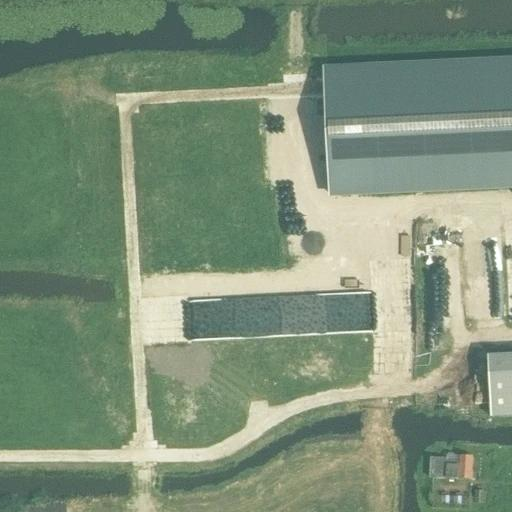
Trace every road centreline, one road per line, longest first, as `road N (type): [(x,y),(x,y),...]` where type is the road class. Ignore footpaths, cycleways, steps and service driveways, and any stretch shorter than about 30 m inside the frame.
road 1 (track): [(314,90),(124,102),(142,456)]
road 2 (track): [(353,396),(305,404),(207,455),(0,456)]
